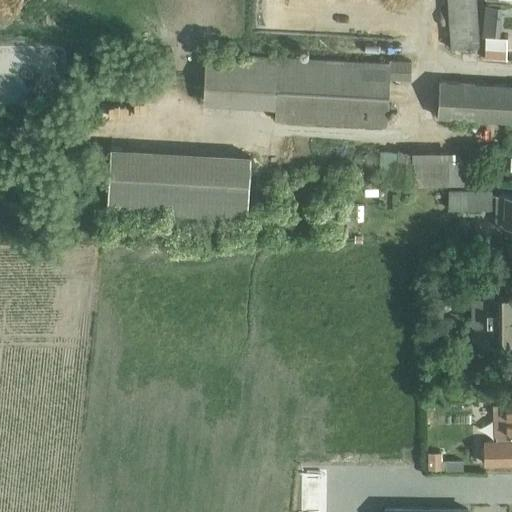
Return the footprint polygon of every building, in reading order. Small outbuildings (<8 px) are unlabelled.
[(476,0),(446,0),(450,47),(479,45),(476,0)] [(483,24),(482,33),(498,35),(499,26),(483,24)] [(69,37),(0,33),(0,50),(68,54),(69,37)] [(484,50),(484,57),(504,58),(505,51),(505,38),(484,37),(484,50)] [(277,56),(277,57),(205,53),(202,104),(274,108),(274,119),(386,125),(388,78),(410,79),(410,60),(388,59),(388,63),(277,56)] [(437,116),(511,120),(511,83),(439,80),(437,116)] [(257,165),(258,138),(124,129),(120,194),(259,203),(261,165),(257,165)] [(473,158),(454,158),(454,150),(371,149),(371,158),(378,158),(379,183),(396,182),(396,185),(472,183),(473,158)] [(494,224),(511,224),(511,195),(490,194),(490,189),(447,189),(448,208),(495,207),(494,224)] [(511,294),(484,295),(484,297),(472,297),(473,339),(485,339),(485,343),(511,342),(511,294)] [(484,464),(511,463),(511,403),(492,404),(493,435),(495,434),(496,439),(483,439),(484,464)] [(446,433),(433,433),(433,451),(447,450),(446,433)]
